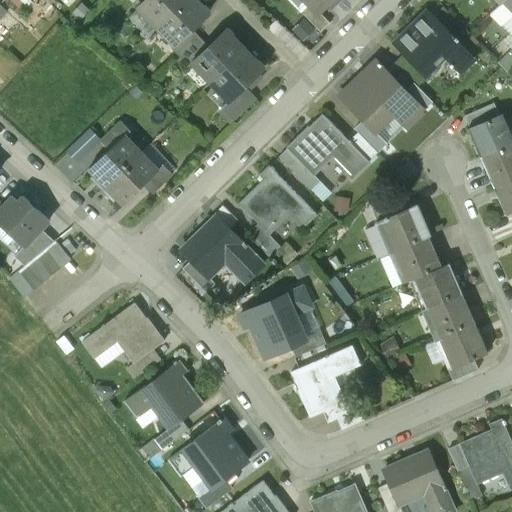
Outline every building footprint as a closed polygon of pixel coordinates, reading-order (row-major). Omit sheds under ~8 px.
[(30,0),(10,0),(24,12),(33,2),(30,0)] [(145,0),(138,7),(157,25),(182,0),(145,0)] [(196,0),(182,0),(157,25),(176,45),(192,30),(206,16),(207,15),(208,14),(208,13),(209,12),(209,10),(209,9),(208,8),(207,7),(206,6),(204,5),(203,5),(202,6),(196,0)] [(304,0),(288,0),(301,13),(309,5),(304,0)] [(304,0),(309,5),(319,15),(322,12),(334,0),(304,0)] [(511,7),(504,0),(501,3),(484,21),(494,31),(502,24),(511,33),(505,39),(511,46),(511,7)] [(319,15),(309,5),(301,13),(319,31),(330,21),(322,12),(319,15)] [(455,38),(429,12),(416,25),(415,24),(393,45),(402,55),(420,72),(440,52),(460,73),(475,59),(457,41),(458,40),(456,37),(455,38)] [(181,56),(200,38),(192,30),(176,45),(173,48),(181,56)] [(208,47),(192,63),(210,81),(243,49),(232,37),(233,36),(233,35),(233,34),(232,32),(232,31),(230,30),(229,30),(228,30),(226,30),(225,30),(224,31),(223,32),(208,47)] [(185,69),(192,63),(208,47),(200,38),(181,56),(177,60),(185,69)] [(243,49),(210,81),(230,101),(261,71),(262,70),(263,69),(263,68),(264,67),(264,65),(263,64),(262,63),(261,62),(260,61),(259,61),(257,61),(256,62),(243,49)] [(511,68),(511,51),(499,65),(507,73),(511,68)] [(413,83),(417,88),(426,79),(420,72),(402,55),(394,63),(413,83)] [(404,92),(380,68),(382,66),(380,64),(378,65),(375,63),(367,71),(371,75),(345,100),(364,120),(375,131),(395,112),(409,126),(423,111),(404,92)] [(404,92),(423,111),(432,103),(417,88),(413,83),(404,92)] [(247,91),(224,112),(233,121),(255,100),(247,91)] [(463,117),(468,128),(502,113),(497,102),(463,117)] [(395,112),(375,131),(387,143),(389,145),(409,126),(395,112)] [(468,128),(481,157),(511,143),(511,136),(502,113),(468,128)] [(348,141),(323,115),(310,128),(308,126),(286,148),(288,149),(313,175),(334,156),(354,176),(369,162),(351,144),(352,143),(350,140),(348,141)] [(387,143),(375,131),(364,120),(355,129),(378,152),(387,143)] [(124,135),(125,136),(130,131),(121,121),(100,141),(108,149),(124,135)] [(89,168),(106,186),(141,153),(125,136),(124,135),(108,149),(89,168)] [(511,143),(481,157),(493,186),(511,178),(511,143)] [(313,175),(288,149),(279,158),(312,191),(320,182),(313,175)] [(157,170),(141,153),(106,186),(123,204),(143,186),(158,171),(157,170)] [(157,170),(158,171),(143,186),(151,194),(172,174),(163,164),(157,170)] [(271,168),(268,165),(260,174),(264,178),(238,203),(257,223),(268,235),(288,216),(301,229),(316,215),(273,170),(274,168),(272,167),(271,168)] [(511,178),(493,186),(506,215),(511,212),(511,178)] [(320,182),(312,191),(322,202),(331,193),(320,182)] [(337,195),(335,210),(348,212),(351,197),(337,195)] [(379,223),(415,207),(410,195),(374,211),(379,223)] [(12,196),(0,208),(0,223),(15,237),(20,232),(29,240),(30,241),(41,229),(49,221),(23,196),(18,201),(12,196)] [(415,207),(379,223),(387,240),(389,239),(394,252),(428,237),(415,207)] [(262,264),(245,246),(247,244),(244,242),(242,243),(216,217),(203,230),(202,229),(180,250),(191,261),(208,278),(227,258),(247,278),(262,264)] [(280,247),(268,235),(257,223),(248,232),(271,255),(275,252),(280,247)] [(54,241),(41,229),(30,241),(29,240),(14,256),(25,266),(28,264),(37,256),(46,248),(54,241)] [(394,252),(392,253),(400,271),(402,270),(407,281),(413,279),(441,267),(428,237),(394,252)] [(71,260),(55,241),(46,248),(62,267),(71,260)] [(280,247),(275,252),(287,263),(297,253),(286,242),(280,247)] [(62,267),(46,248),(37,256),(52,275),(62,267)] [(52,275),(37,256),(28,264),(43,283),(52,275)] [(208,278),(191,261),(183,270),(205,292),(214,284),(208,278)] [(43,283),(28,264),(25,266),(18,271),(33,290),(43,283)] [(441,267),(413,279),(421,296),(422,296),(427,308),(461,294),(448,264),(441,267)] [(33,290),(18,271),(9,279),(23,298),(33,290)] [(243,313),(238,315),(244,327),(250,325),(264,357),(291,345),(304,340),(293,314),(310,307),(303,288),(245,312),(245,311),(242,312),(243,313)] [(427,308),(426,309),(434,327),(435,326),(440,338),(474,324),(461,294),(427,308)] [(101,327),(81,342),(94,359),(117,341),(133,364),(155,347),(164,340),(148,318),(146,319),(133,302),(104,324),(103,323),(100,325),(101,327)] [(448,356),(453,368),(476,358),(486,353),(474,324),(440,338),(439,339),(447,357),(448,356)] [(304,340),(291,345),(296,357),(325,344),(321,333),(304,340)] [(296,392),(307,418),(323,411),(344,402),(337,385),(333,376),(347,370),(359,365),(351,346),(328,356),(327,354),(324,356),(325,358),(290,373),(298,391),(296,392)] [(155,347),(133,364),(127,368),(135,378),(163,358),(155,347)] [(396,358),(401,369),(412,364),(407,353),(396,358)] [(476,358),(453,368),(458,379),(481,369),(476,358)] [(174,364),(123,401),(135,418),(151,406),(167,429),(182,418),(202,403),(181,374),(186,370),(179,360),(177,361),(175,359),(172,362),(174,364)] [(333,376),(337,385),(351,379),(347,370),(333,376)] [(102,383),(95,389),(104,399),(115,390),(110,385),(102,383)] [(354,397),(344,402),(323,411),(328,422),(337,418),(359,408),(354,397)] [(359,408),(337,418),(342,429),(364,419),(359,408)] [(182,418),(167,429),(155,438),(163,448),(190,428),(182,418)] [(218,422),(167,460),(179,477),(195,466),(211,488),(225,478),(247,462),(225,432),(230,429),(222,419),(220,420),(219,419),(216,420),(218,422)] [(484,433),(459,444),(468,466),(476,484),(502,473),(509,489),(511,487),(511,446),(502,425),(504,424),(503,421),(501,422),(500,420),(488,425),(493,436),(487,438),(484,433)] [(158,451),(163,448),(155,438),(138,451),(146,461),(158,451)] [(447,449),(457,471),(468,466),(459,444),(447,449)] [(165,461),(158,451),(146,461),(153,470),(165,461)] [(408,460),(383,471),(389,484),(398,505),(423,494),(430,511),(452,511),(443,490),(446,489),(444,485),(442,486),(427,453),(409,461),(408,460)] [(481,496),(476,484),(468,466),(457,471),(470,501),(481,496)] [(225,478),(211,488),(198,498),(206,509),(233,488),(225,478)] [(230,505),(220,511),(286,511),(275,496),(273,497),(262,481),(232,503),(231,502),(229,504),(230,505)] [(335,491),(309,502),(313,511),(365,511),(354,484),(335,492),(335,491)] [(400,511),(398,505),(389,484),(378,489),(387,511),(400,511)]
